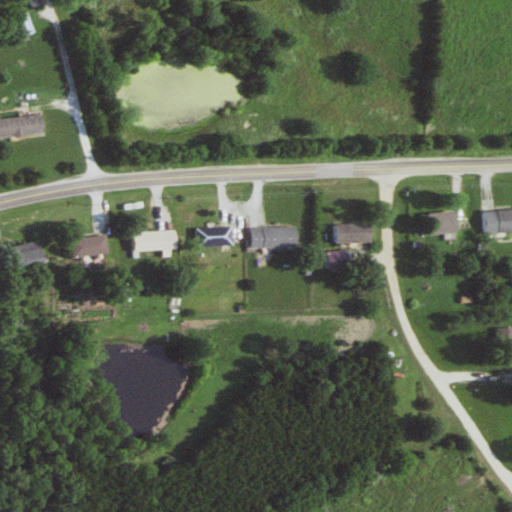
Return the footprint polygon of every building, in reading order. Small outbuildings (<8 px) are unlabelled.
[(29,33),(19,11),(4,18),(13,40),(29,33)] [(0,118),(0,137),(33,134),(32,115),(0,118)] [(511,209),(478,212),(480,236),(511,233),(511,209)] [(421,213),(421,235),(449,234),(448,212),(421,213)] [(329,224),(329,244),(365,244),(365,224),(329,224)] [(189,247),(226,247),(226,228),(189,228),(189,247)] [(244,249),(291,249),(291,228),(244,228),(244,249)] [(160,251),(160,232),(124,233),(125,252),(160,251)] [(64,259),(100,253),(97,235),(61,241),(64,259)] [(3,248),(8,273),(36,268),(31,242),(3,248)] [(510,368),(510,329),(491,329),(491,368),(510,368)]
